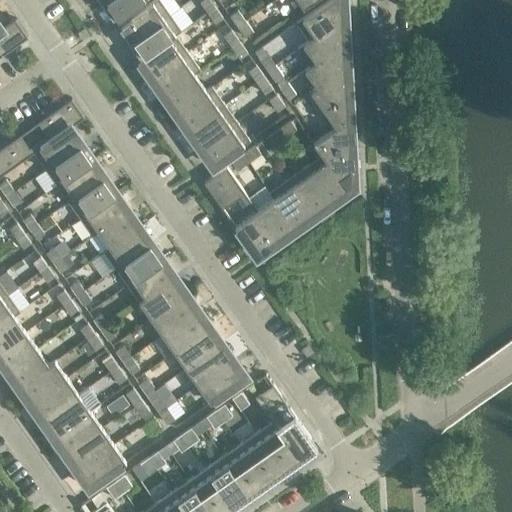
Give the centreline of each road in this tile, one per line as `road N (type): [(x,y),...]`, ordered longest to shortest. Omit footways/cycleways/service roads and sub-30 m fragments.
road 1 (residential): [(353,470),(63,57)]
road 2 (residential): [(417,429),(386,0)]
